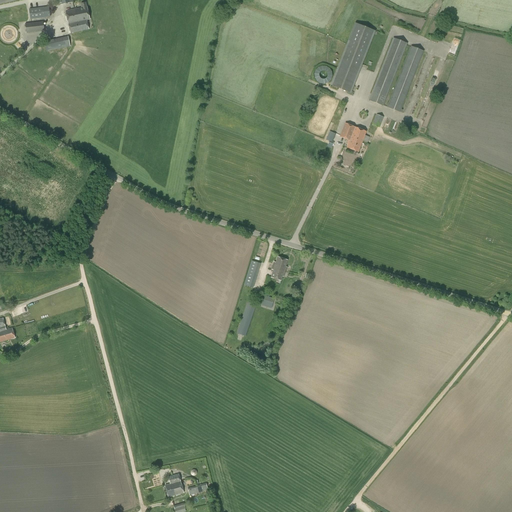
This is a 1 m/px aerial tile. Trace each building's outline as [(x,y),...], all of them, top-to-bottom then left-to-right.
[(89,29),(87,21),(90,20),(86,3),(80,4),(81,8),(66,12),(70,33),(89,29)] [(29,10),(30,20),(50,17),(49,7),(29,10)] [(25,24),(26,33),(44,31),(43,22),(25,24)] [(352,96),(354,93),(352,92),(375,31),(355,23),(331,85),(348,92),(347,94),(352,96)] [(68,36),(64,37),(44,41),(46,51),(70,46),(68,36)] [(369,100),(383,106),(407,44),(393,38),(369,100)] [(387,107),(400,112),(424,51),(411,46),(387,107)] [(311,79),(325,86),(332,71),(318,64),(311,79)] [(372,124),(379,127),(383,117),(376,114),(372,124)] [(347,144),(348,145),(347,148),(358,152),(362,142),(367,144),(369,137),(365,136),(367,132),(345,123),(340,137),(348,140),(347,144)] [(336,134),(330,131),(325,142),(328,144),(327,146),(332,148),(334,144),(332,143),(336,134)] [(288,261),(277,257),(273,270),(277,271),(278,269),(284,271),(288,261)] [(244,286),(253,288),(261,263),(251,261),(244,286)] [(271,277),(281,280),(284,271),(278,269),(277,271),(273,270),(271,277)] [(274,299),(264,296),(261,305),(271,309),(274,299)] [(257,303),(248,300),(243,313),(236,333),(246,337),(257,303)] [(6,330),(0,331),(0,342),(15,338),(12,328),(6,330)] [(168,477),(170,484),(180,482),(178,474),(168,477)] [(183,493),(180,482),(170,484),(165,485),(168,497),(183,493)] [(203,484),(197,486),(198,493),(205,492),(205,490),(208,489),(206,483),(203,484)] [(190,496),(198,493),(197,486),(188,488),(190,496)] [(174,506),(175,511),(184,511),(186,511),(183,503),(174,506)]
